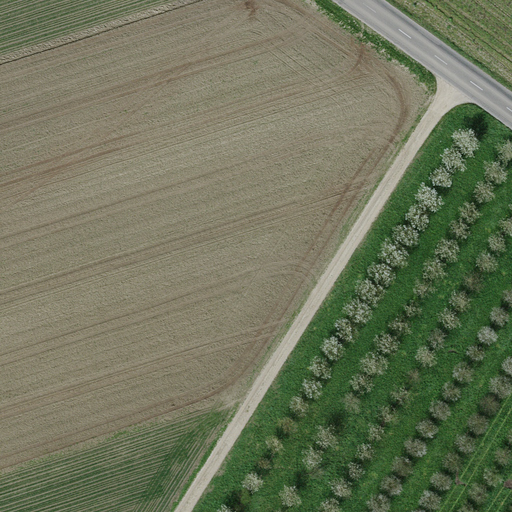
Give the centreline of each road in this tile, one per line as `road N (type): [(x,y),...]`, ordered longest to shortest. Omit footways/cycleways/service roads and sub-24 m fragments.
road 1 (track): [(455,62),(177,511)]
road 2 (tertiary): [(365,0),(511,103)]
